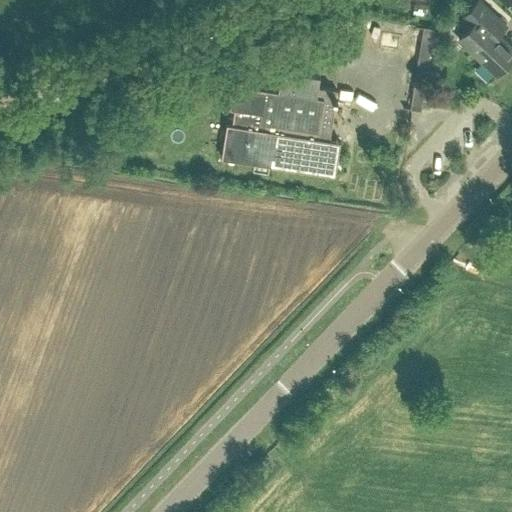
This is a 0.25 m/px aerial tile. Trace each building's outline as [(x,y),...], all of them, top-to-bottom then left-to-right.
[(507,24),(480,0),(476,0),(462,15),(471,24),(458,37),(497,73),(511,56),(511,46),(498,33),(507,24)] [(364,27),(361,43),(378,46),(381,29),(364,27)] [(401,54),(404,34),(385,30),(381,50),(401,54)] [(319,76),(281,71),(278,89),(233,82),(229,106),(235,107),(233,122),(227,121),(221,155),(335,173),(340,139),(330,137),(337,88),(317,85),(319,76)] [(464,95),(470,104),(483,96),(477,87),(464,95)]
